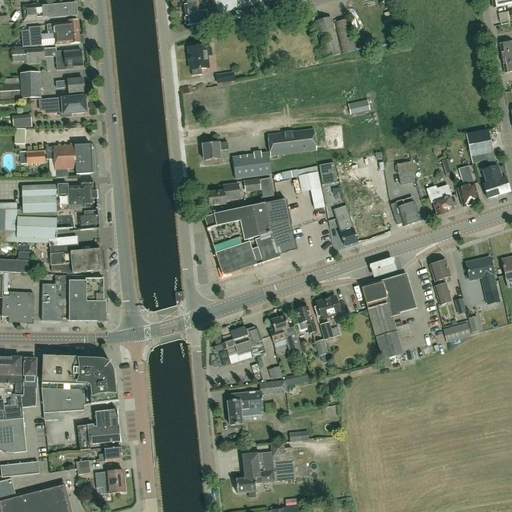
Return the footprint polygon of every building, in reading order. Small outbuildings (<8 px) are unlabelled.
[(184,11),(198,10),(198,7),(205,7),(205,5),(206,4),(205,0),(181,0),(182,5),(183,5),(184,11)] [(213,0),(216,8),(218,15),(266,3),(265,0),(213,0)] [(25,21),(77,16),(76,5),(43,7),(43,4),(23,6),(25,21)] [(216,8),(198,10),(184,11),(185,18),(183,18),(184,25),(185,25),(186,26),(192,25),(193,27),(199,26),(199,24),(207,23),(212,22),(212,17),(218,15),(216,8)] [(324,59),(340,55),(331,18),(315,22),(324,59)] [(342,55),(357,51),(349,19),(334,23),(342,55)] [(47,25),(48,34),(29,36),(30,48),(42,47),(55,46),(80,44),(78,21),(68,21),(68,23),(59,24),(47,25)] [(356,37),(365,36),(364,27),(355,28),(356,37)] [(511,42),(499,45),(502,58),(511,56),(511,42)] [(190,71),(191,70),(192,76),(202,75),(201,69),(207,68),(210,68),(208,56),(211,56),(210,48),(204,49),(204,47),(202,47),(188,49),(190,71)] [(39,58),(44,58),(43,49),(26,50),(11,51),(12,62),(26,62),(26,65),(39,64),(39,58)] [(73,67),(82,66),(81,50),(55,53),(57,71),(74,70),(73,67)] [(511,56),(502,58),(504,74),(511,72),(511,56)] [(217,84),(234,82),(233,73),(215,75),(217,84)] [(41,99),(40,74),(21,75),(22,100),(41,99)] [(4,80),(5,85),(0,85),(0,99),(19,99),(19,84),(19,79),(4,80)] [(83,80),(67,81),(56,82),(57,89),(68,88),(68,93),(84,92),(83,80)] [(62,115),(86,113),(85,96),(44,100),(45,113),(62,112),(62,115)] [(351,116),(370,112),(367,100),(348,104),(351,116)] [(12,116),(13,129),(31,128),(31,115),(12,116)] [(14,130),(14,144),(25,144),(25,130),(14,130)] [(270,157),(316,151),(313,130),(291,133),(291,132),(284,133),(284,134),(267,136),(270,157)] [(466,135),(470,158),(483,155),(492,153),(487,130),(466,135)] [(336,140),(338,151),(345,150),(344,139),(336,140)] [(219,151),(227,151),(227,143),(202,145),(204,161),(220,160),(219,151)] [(48,162),(49,168),(49,179),(56,179),(68,178),(68,170),(76,170),(76,175),(93,174),(91,145),(53,148),(46,148),(46,160),(48,160),(48,162)] [(44,153),(26,154),(26,152),(19,152),(20,165),(26,164),(44,163),(44,153)] [(235,180),(270,175),(268,154),(232,158),(235,180)] [(337,165),(339,173),(354,168),(352,160),(337,165)] [(400,186),(415,183),(411,162),(396,165),(400,186)] [(322,185),(337,183),(334,164),(319,166),(322,185)] [(443,166),(446,177),(451,175),(449,165),(443,166)] [(457,189),(463,208),(480,203),(468,166),(459,169),(462,179),(461,179),(464,187),(457,189)] [(488,199),(510,192),(505,178),(502,179),(501,175),(498,166),(485,171),(483,172),(487,184),(484,186),(488,199)] [(317,173),(298,177),(301,193),(321,189),(317,173)] [(245,193),(260,191),(262,199),(274,196),(270,179),(259,181),(259,179),(244,181),(245,193)] [(349,184),(351,192),(364,189),(362,181),(349,184)] [(285,182),(277,183),(279,200),(287,198),(285,182)] [(295,182),(287,184),(289,194),(298,192),(295,182)] [(49,244),(73,245),(72,237),(56,239),(56,230),(78,229),(78,231),(98,229),(97,212),(95,212),(93,185),(81,185),(81,187),(68,188),(68,185),(22,187),(23,211),(17,211),(17,204),(0,203),(0,242),(18,243),(29,243),(32,243),(49,244)] [(223,187),(224,192),(208,194),(209,207),(225,205),(225,200),(240,199),(238,185),(223,187)] [(447,212),(453,210),(449,197),(451,197),(447,187),(437,190),(436,187),(426,190),(428,195),(431,203),(433,203),(438,216),(440,215),(441,216),(445,215),(445,213),(447,213),(447,212)] [(359,192),(347,196),(350,204),(362,201),(359,192)] [(390,205),(394,216),(397,226),(402,224),(403,227),(420,221),(414,203),(412,198),(404,201),(405,206),(397,209),(396,204),(390,205)] [(378,199),(371,201),(379,230),(393,226),(387,207),(381,209),(378,199)] [(216,226),(207,229),(222,277),(279,259),(275,246),(285,244),(282,225),(277,201),(265,204),(214,215),(216,226)] [(361,217),(355,219),(359,231),(365,230),(366,236),(380,232),(372,203),(365,205),(368,215),(361,216),(361,217)] [(345,246),(357,242),(358,242),(354,230),(348,214),(336,218),(341,234),(345,246)] [(103,272),(101,250),(78,252),(78,245),(73,245),(49,244),(49,247),(49,248),(51,273),(62,272),(62,275),(73,274),(73,275),(103,272)] [(392,258),(369,266),(374,279),(396,271),(392,258)] [(0,272),(34,274),(35,261),(0,259),(0,272)] [(500,303),(497,290),(493,275),(494,275),(490,259),(467,264),(469,272),(468,272),(470,280),(481,278),(488,305),(500,303)] [(511,259),(503,262),(506,275),(507,281),(511,279),(511,259)] [(435,282),(437,282),(439,286),(434,288),(440,306),(452,302),(446,284),(445,284),(443,280),(450,278),(445,261),(430,266),(435,282)] [(61,321),(61,317),(61,311),(56,305),(56,298),(61,298),(61,302),(67,309),(69,309),(69,322),(106,322),(106,303),(103,303),(103,280),(86,280),(86,277),(64,277),(55,276),(55,282),(55,285),(42,285),(42,321),(61,321)] [(407,276),(392,280),(401,313),(416,308),(407,276)] [(404,329),(401,322),(394,324),(392,315),(401,313),(392,280),(380,283),(389,314),(371,320),(383,361),(403,355),(396,331),(404,329)] [(362,289),(371,320),(389,314),(380,283),(362,289)] [(2,317),(32,318),(34,318),(34,298),(34,293),(10,293),(10,297),(3,296),(2,317)] [(176,302),(183,302),(182,293),(175,293),(176,302)] [(324,319),(341,314),(335,297),(316,303),(317,306),(314,307),(317,318),(323,316),(324,319)] [(456,301),(458,308),(460,315),(467,313),(463,299),(456,301)] [(301,333),(307,330),(309,335),(317,332),(312,318),(310,318),(307,307),(295,311),(299,324),(297,325),(299,331),(301,333)] [(271,319),(272,321),(271,321),(274,330),(270,332),(274,344),(286,340),(291,355),(302,352),(293,324),(288,326),(285,316),(277,319),(276,318),(271,319)] [(325,340),(324,340),(324,341),(334,339),(334,338),(331,330),(329,323),(320,326),(325,340)] [(447,343),(471,336),(467,323),(443,330),(447,343)] [(245,327),(230,332),(231,335),(222,338),(224,343),(221,344),(223,350),(226,349),(228,355),(236,353),(237,356),(250,352),(252,358),(266,354),(258,329),(255,330),(254,328),(246,330),(245,327)] [(412,334),(399,337),(401,342),(414,339),(412,334)] [(324,341),(324,340),(315,343),(319,357),(328,354),(324,341)] [(259,358),(261,364),(268,362),(266,355),(259,358)] [(20,378),(21,358),(0,357),(0,386),(21,388),(21,384),(20,384),(20,382),(22,382),(21,378),(20,378)] [(43,413),(58,412),(84,411),(84,406),(118,402),(115,372),(113,367),(110,363),(106,360),(100,359),(43,357),(41,389),(43,413)] [(24,388),(36,389),(37,367),(35,367),(36,360),(35,360),(35,359),(30,359),(30,360),(25,360),(24,388)] [(285,381),(286,387),(311,380),(309,372),(284,378),(285,381)] [(287,394),(286,387),(285,381),(271,382),(273,395),(287,394)] [(0,421),(23,418),(22,408),(36,407),(36,389),(24,388),(24,396),(15,396),(15,393),(21,393),(21,388),(0,386),(0,421)] [(241,410),(263,407),(261,391),(255,392),(254,391),(249,392),(249,393),(228,395),(228,401),(227,401),(230,426),(242,424),(241,410)] [(93,425),(88,426),(77,427),(80,451),(91,450),(90,445),(120,441),(120,442),(121,442),(117,410),(115,410),(115,411),(95,413),(97,427),(93,427),(93,425)] [(44,421),(58,420),(58,412),(43,413),(44,421)] [(0,421),(0,450),(6,453),(14,453),(15,453),(12,432),(25,431),(23,418),(0,421)] [(25,431),(12,432),(13,439),(26,438),(25,431)] [(26,438),(13,440),(14,446),(26,445),(26,438)] [(255,484),(295,479),(291,448),(284,449),(283,442),(270,444),(271,453),(258,454),(258,453),(242,455),(243,465),(239,466),(240,472),(244,472),(244,479),(235,480),(237,493),(248,492),(249,498),(255,497),(255,492),(256,491),(255,484)] [(26,445),(14,447),(15,453),(27,452),(26,445)] [(104,448),(105,455),(99,455),(100,460),(97,460),(97,463),(121,461),(121,456),(120,447),(104,448)] [(77,470),(89,468),(88,461),(76,463),(77,470)] [(27,475),(26,463),(12,465),(14,476),(27,475)] [(97,488),(104,487),(104,495),(125,492),(123,470),(95,473),(97,488)] [(0,511),(71,511),(64,483),(16,495),(12,479),(0,482),(0,511)] [(301,511),(301,506),(299,506),(298,500),(286,501),(287,508),(282,508),(282,509),(265,511),(301,511)]
